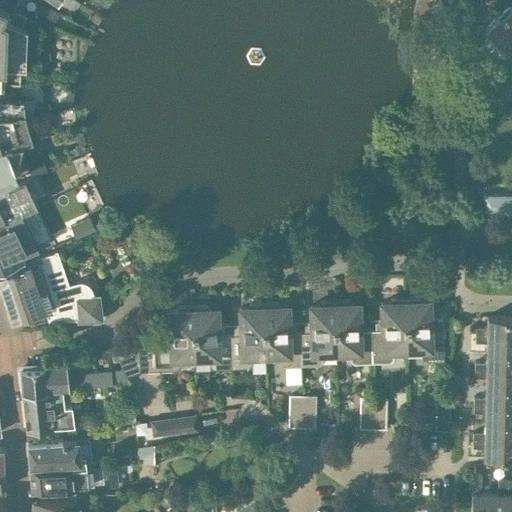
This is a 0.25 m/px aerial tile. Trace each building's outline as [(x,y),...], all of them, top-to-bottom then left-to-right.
[(0,0),(0,4),(11,9),(14,0),(0,0)] [(59,12),(42,2),(37,10),(55,20),(59,12)] [(25,15),(11,9),(0,4),(0,79),(2,80),(19,80),(20,65),(24,65),(26,27),(21,25),(25,15)] [(511,6),(485,27),(491,34),(483,40),(484,51),(494,54),(502,48),(501,38),(511,30),(511,6)] [(0,96),(0,113),(24,112),(23,97),(23,96),(0,96)] [(0,113),(0,146),(5,146),(6,145),(31,138),(24,112),(0,113)] [(9,161),(5,146),(0,146),(0,182),(21,171),(22,167),(20,163),(16,162),(11,165),(9,161)] [(46,168),(42,157),(27,163),(31,173),(46,168)] [(0,222),(2,221),(33,206),(20,180),(5,185),(4,184),(0,187),(0,222)] [(511,193),(483,194),(483,212),(511,212),(511,193)] [(89,216),(70,225),(76,238),(95,229),(89,216)] [(2,221),(0,222),(0,271),(22,262),(2,221)] [(46,260),(38,262),(44,283),(52,306),(55,315),(56,319),(78,316),(78,317),(99,315),(97,293),(91,293),(91,290),(91,287),(89,284),(88,282),(86,281),(84,279),(82,278),(79,278),(77,278),(65,282),(55,249),(43,253),(46,260)] [(0,272),(0,288),(3,297),(44,283),(38,262),(0,272)] [(44,283),(3,297),(10,320),(43,309),(52,306),(44,283)] [(419,296),(405,297),(406,348),(421,347),(421,357),(424,360),(443,359),(442,326),(437,326),(436,324),(436,319),(429,319),(428,300),(419,300),(419,296)] [(392,348),(406,348),(405,297),(390,297),(390,301),(381,302),(382,321),(375,321),(375,326),(375,329),(370,329),(371,362),(389,361),(392,358),(392,348)] [(304,331),(300,332),(301,364),(318,364),(321,360),(321,351),(336,351),(334,299),(319,300),(319,304),(310,304),(311,324),(304,324),(304,329),(304,331)] [(354,362),(371,362),(370,329),(366,329),(366,326),(365,326),(365,322),(358,322),(357,302),(349,303),(348,299),(334,299),(336,351),(350,350),(350,359),(354,362)] [(278,301),(263,302),(265,353),(279,353),(279,362),(283,365),(301,364),(300,332),(295,332),(295,329),(294,324),(288,325),(287,305),(278,306),(278,301)] [(233,334),(229,334),(230,367),(248,366),(250,363),(250,354),(265,353),(263,302),(248,303),(249,307),(240,307),(240,326),(233,327),(234,331),(233,331),(233,334)] [(212,368),(230,367),(229,334),(224,334),(224,332),(224,327),(217,327),(216,308),(207,308),(207,304),(192,305),(194,356),(208,355),(209,365),(212,368)] [(179,356),(194,356),(192,305),(178,305),(178,309),(169,309),(169,325),(136,326),(137,347),(125,348),(125,349),(116,352),(122,369),(125,376),(126,375),(139,370),(177,369),(180,366),(179,356)] [(475,326),(475,333),(511,334),(511,316),(487,316),(487,326),(475,326)] [(511,334),(475,333),(475,341),(486,341),(486,351),(511,352),(511,334)] [(474,361),(474,369),(511,369),(511,352),(486,351),(486,362),(474,361)] [(19,368),(22,392),(68,387),(111,383),(110,370),(77,373),(78,376),(67,377),(66,363),(44,365),(43,362),(25,364),(25,367),(19,368)] [(122,369),(110,370),(111,383),(127,381),(128,381),(127,375),(126,375),(125,376),(122,369)] [(511,369),(474,369),(474,376),(485,376),(485,386),(511,386),(511,369)] [(473,396),(473,404),(511,404),(511,387),(485,386),(485,397),(473,396)] [(72,422),(68,387),(22,392),(26,428),(52,425),(51,424),(72,422)] [(288,424),(301,425),(302,395),(289,394),(288,424)] [(315,395),(302,395),(301,425),(314,425),(315,395)] [(359,426),(372,426),(373,396),(360,396),(359,426)] [(386,397),(373,396),(372,426),(385,427),(386,397)] [(436,398),(435,428),(448,428),(449,398),(436,398)] [(511,404),(473,404),(473,411),(485,411),(484,422),(511,422),(511,404)] [(132,413),(119,416),(121,423),(133,421),(132,413)] [(195,425),(193,415),(152,421),(154,431),(195,425)] [(90,428),(89,421),(73,423),(74,430),(90,428)] [(472,431),(472,439),(511,439),(511,422),(484,422),(484,432),(472,431)] [(88,436),(27,442),(29,464),(67,460),(68,467),(91,464),(88,436)] [(511,439),(472,439),(472,446),(484,446),(483,457),(511,457),(511,439)] [(260,488),(260,458),(246,458),(246,488),(260,488)] [(67,460),(29,464),(29,465),(30,489),(31,489),(102,481),(103,481),(102,465),(102,464),(91,465),(91,464),(68,467),(67,460)] [(116,464),(102,465),(103,481),(102,481),(103,486),(118,484),(116,464)] [(471,490),(470,511),(487,511),(488,490),(480,490),(480,471),(471,471),(471,490)] [(488,490),(487,511),(505,511),(506,477),(496,477),(496,491),(488,490)] [(225,495),(224,511),(263,511),(263,496),(225,495)] [(78,511),(79,500),(34,499),(34,511),(78,511)]
